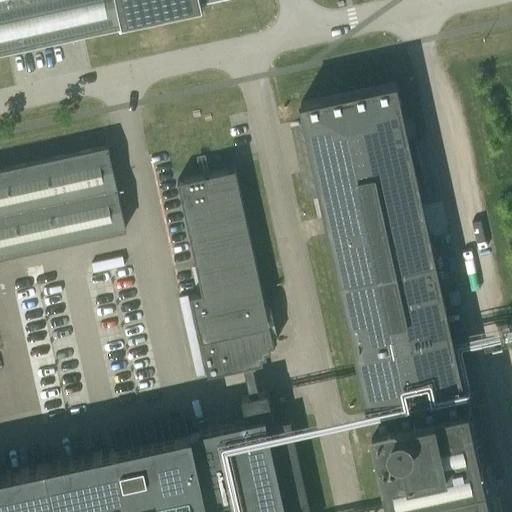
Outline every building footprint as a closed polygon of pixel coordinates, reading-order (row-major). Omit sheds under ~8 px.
[(0,0),(0,51),(121,24),(121,27),(202,9),(199,0),(0,0)] [(490,511),(467,403),(463,390),(434,258),(395,82),(301,103),(368,410),(371,424),(390,511),(490,511)] [(0,254),(125,229),(107,146),(0,169),(0,254)] [(235,167),(177,180),(202,292),(190,294),(208,374),(244,366),(250,394),(258,392),(252,364),(263,361),(262,357),(267,356),(266,351),(270,350),(269,345),(274,344),(263,296),(235,167)] [(0,511),(309,511),(289,420),(286,408),(272,411),(267,390),(258,392),(250,394),(241,396),(246,419),(188,432),(0,473),(0,511)]
